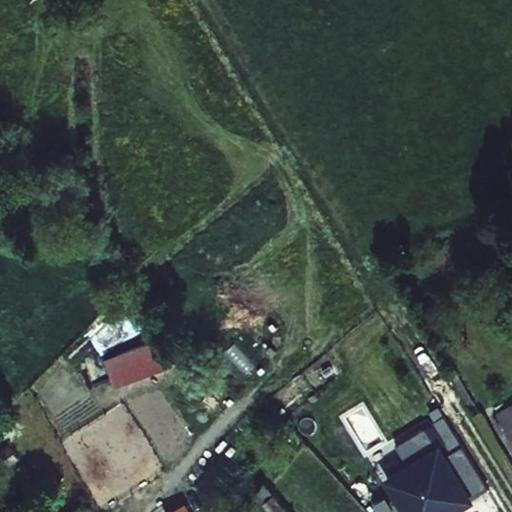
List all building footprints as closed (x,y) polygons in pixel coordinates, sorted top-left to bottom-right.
[(9,76),(0,75),(0,95),(8,96),(9,76)] [(178,363),(167,334),(107,355),(117,384),(178,363)] [(511,410),(502,416),(511,436),(511,410)] [(450,460),(431,430),(401,449),(414,470),(393,483),(410,511),(458,511),(471,504),(472,506),(495,491),(468,448),(450,460)] [(288,511),(275,495),(267,501),(275,511),(288,511)] [(192,511),(187,502),(169,511),(192,511)]
